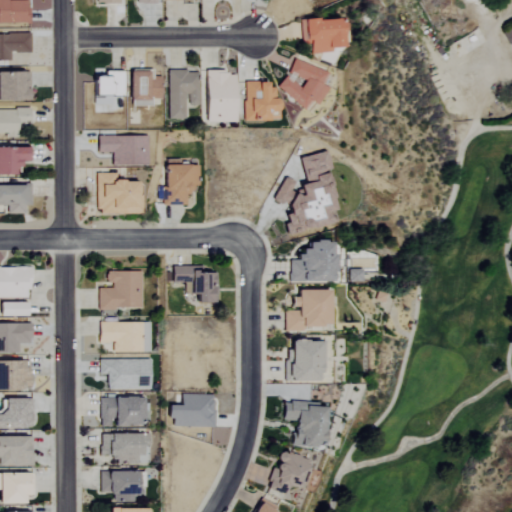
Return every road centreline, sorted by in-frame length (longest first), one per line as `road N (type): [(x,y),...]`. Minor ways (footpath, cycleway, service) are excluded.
road 1 (residential): [(64,511),(64,0)]
road 2 (residential): [(216,511),(238,472),(252,415),(252,289),(243,239)]
road 3 (residential): [(243,239),(0,239)]
road 4 (residential): [(261,37),(64,35)]
